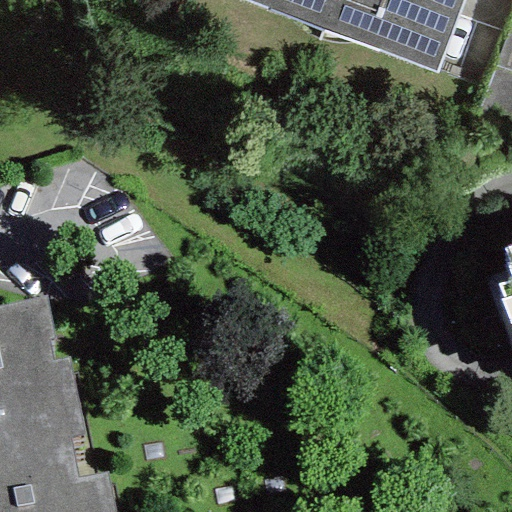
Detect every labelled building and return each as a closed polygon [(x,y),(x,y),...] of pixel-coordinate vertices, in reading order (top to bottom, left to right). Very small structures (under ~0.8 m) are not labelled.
[(238,0),(435,73),(462,0),(238,0)] [(511,129),(511,12),(475,117),(511,129)] [(511,245),(504,249),(509,263),(505,264),(511,278),(498,283),(504,299),(500,300),(508,324),(511,322),(511,245)] [(0,450),(68,439),(83,436),(69,361),(52,364),(49,346),(53,346),(45,303),(0,311),(0,450)] [(76,482),(68,439),(0,450),(0,511),(113,511),(107,477),(76,482)]
